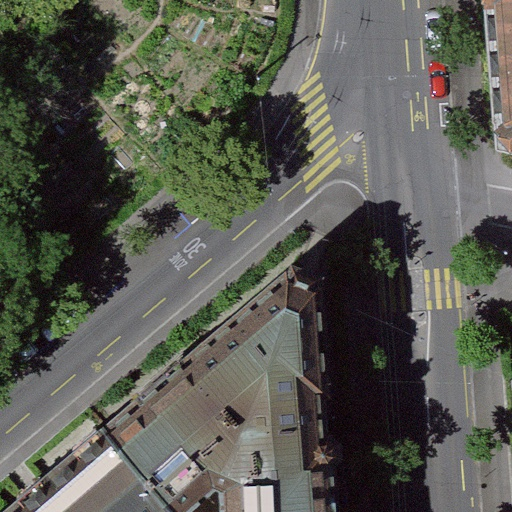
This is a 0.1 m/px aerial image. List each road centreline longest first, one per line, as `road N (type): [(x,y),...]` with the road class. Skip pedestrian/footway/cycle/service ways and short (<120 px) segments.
road 1 (tertiary): [(396,62),(0,411)]
road 2 (tertiary): [(435,511),(408,190)]
road 3 (tertiary): [(408,190),(396,62)]
